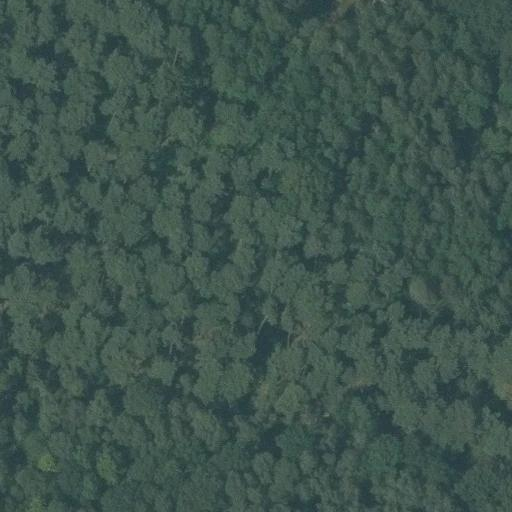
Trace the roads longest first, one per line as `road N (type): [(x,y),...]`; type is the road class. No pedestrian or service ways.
road 1 (track): [(511,472),(0,364)]
road 2 (track): [(0,113),(42,0)]
